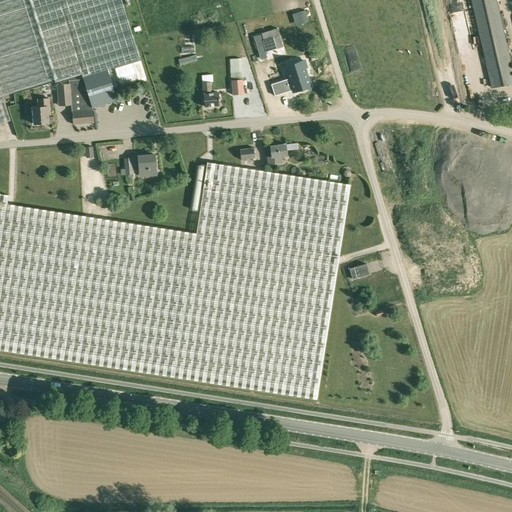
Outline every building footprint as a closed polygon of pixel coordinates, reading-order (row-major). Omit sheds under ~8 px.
[(0,0),(0,124),(11,121),(3,96),(54,80),(55,82),(82,74),(83,77),(83,79),(69,80),(69,83),(57,84),(58,106),(72,105),(73,124),(94,123),(93,107),(117,100),(107,70),(141,59),(122,0),(0,0)] [(511,82),(511,69),(496,0),(471,0),(492,88),(511,82)] [(271,54),(262,55),(262,63),(272,62),(271,54)] [(233,95),(244,94),(243,79),(241,58),(230,59),(231,80),(233,95)] [(299,69),(287,72),(289,78),(293,90),(293,92),(310,87),(304,68),(306,68),(304,60),(297,63),(299,69)] [(288,92),(284,80),(271,84),(274,96),(288,92)] [(205,107),(220,105),(219,93),(211,93),(210,82),(203,83),(205,107)] [(48,114),(50,114),(49,98),(38,99),(38,107),(32,108),(34,124),(49,123),(48,114)] [(270,146),(271,156),(268,157),(268,164),(281,163),(280,156),(287,155),(286,144),(270,146)] [(93,146),(85,147),(86,158),(94,157),(93,146)] [(240,149),(241,160),(255,158),(254,147),(240,149)] [(140,177),(157,175),(156,154),(133,155),(134,165),(139,165),(140,177)] [(134,174),(132,157),(124,158),(125,168),(121,169),(121,175),(134,174)] [(196,233),(7,204),(9,195),(0,193),(0,349),(317,398),(350,184),(207,162),(196,233)] [(353,279),(369,274),(366,264),(350,268),(353,279)]
